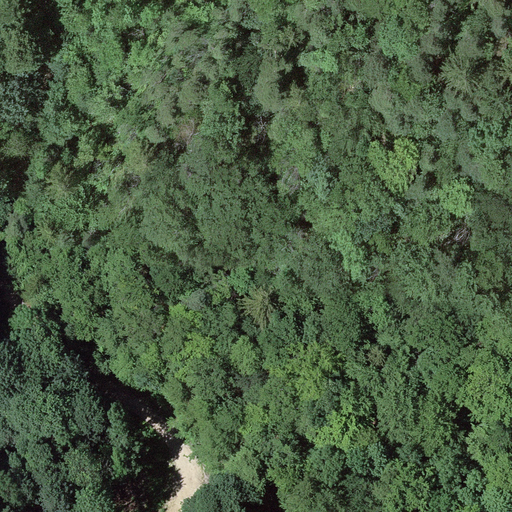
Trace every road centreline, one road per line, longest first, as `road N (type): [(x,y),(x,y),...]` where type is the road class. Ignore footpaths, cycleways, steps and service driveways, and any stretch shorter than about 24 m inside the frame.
road 1 (track): [(183,511),(188,475),(167,437),(25,321),(2,284),(1,240),(44,108),(45,0)]
road 2 (track): [(391,0),(372,65),(380,147),(426,268),(511,373)]
